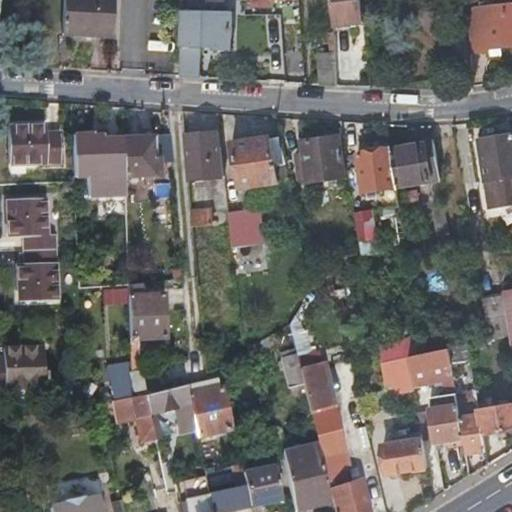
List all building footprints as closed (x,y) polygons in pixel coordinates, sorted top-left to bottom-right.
[(65,0),(64,14),(63,37),(113,39),(115,0),(65,0)] [(365,21),(361,0),(331,0),(334,24),(365,21)] [(493,47),(511,45),(511,4),(469,9),(472,54),(494,52),(493,47)] [(182,78),(191,78),(201,78),(202,49),(204,49),(204,44),(214,44),(214,52),(232,52),(232,13),(202,13),(183,12),(182,78)] [(324,33),(324,38),(325,44),(330,43),(331,53),(317,55),(320,86),(339,87),(334,32),(324,33)] [(61,136),(53,136),(46,136),(46,128),(9,128),(10,165),(61,165),(61,136)] [(511,129),(479,136),(492,204),(511,200),(511,129)] [(221,134),(201,136),(202,150),(222,148),(221,134)] [(125,197),(125,176),(124,142),(123,139),(106,140),(106,137),(93,137),(94,135),(73,136),(75,178),(88,178),(89,198),(125,197)] [(201,136),(193,137),(185,137),(189,182),(226,178),(222,148),(202,150),(201,136)] [(236,143),(238,166),(240,189),(283,184),(291,217),(302,214),(282,137),(236,143)] [(124,142),(125,176),(160,174),(160,165),(172,164),(170,138),(124,142)] [(310,186),(329,183),(349,180),(342,139),(304,145),(310,186)] [(393,152),(399,189),(441,180),(434,144),(393,152)] [(367,196),(399,189),(393,152),(360,159),(367,196)] [(7,198),(8,216),(10,234),(24,233),(27,261),(19,261),(23,299),(60,296),(54,231),(49,232),(45,196),(7,198)] [(446,207),(441,208),(435,209),(441,244),(453,242),(446,207)] [(194,231),(209,230),(223,228),(221,211),(192,214),(194,231)] [(261,211),(230,214),(234,247),(265,243),(261,211)] [(364,243),(372,241),(379,240),(374,215),(360,217),(364,243)] [(143,362),(143,351),(143,340),(169,337),(165,297),(144,298),(144,285),(129,287),(132,363),(143,362)] [(486,301),(489,321),(493,340),(511,336),(511,310),(509,297),(486,301)] [(408,346),(410,356),(413,355),(424,353),(423,343),(408,346)] [(0,356),(0,387),(50,383),(46,344),(5,348),(6,356),(0,356)] [(301,354),(303,365),(324,360),(321,348),(301,354)] [(446,369),(450,391),(461,389),(454,348),(424,353),(413,355),(415,369),(416,374),(446,369)] [(404,371),(415,369),(413,355),(410,356),(385,361),(387,373),(404,371)] [(196,357),(197,366),(198,375),(209,374),(206,356),(196,357)] [(339,492),(343,510),(343,511),(375,511),(367,479),(357,482),(339,406),(336,407),(328,379),(332,378),(329,367),(326,368),(324,360),(303,365),(315,415),(319,415),(329,455),(326,456),(335,492),(339,492)] [(126,376),(112,378),(115,393),(129,391),(126,376)] [(203,378),(190,380),(195,401),(200,426),(201,430),(232,423),(224,384),(206,388),(203,378)] [(190,380),(151,387),(156,408),(157,413),(162,412),(161,407),(177,404),(182,429),(200,426),(195,401),(190,380)] [(461,389),(450,391),(435,394),(435,411),(440,442),(469,437),(464,410),(463,403),(462,395),(461,389)] [(468,393),(462,395),(463,403),(466,402),(470,401),(468,393)] [(511,404),(484,409),(485,413),(489,432),(511,427),(511,404)] [(470,409),(464,410),(469,437),(476,476),(495,464),(489,432),(485,413),(471,416),(470,409)] [(401,435),(401,439),(402,442),(390,445),(395,475),(434,468),(426,430),(401,435)] [(335,494),(335,492),(326,456),(322,443),(287,452),(299,503),(335,494)] [(240,481),(249,478),(247,471),(245,460),(236,462),(240,481)] [(247,471),(249,478),(255,502),(286,495),(279,463),(247,471)] [(249,478),(240,481),(213,486),(214,489),(218,506),(219,511),(255,502),(249,478)] [(194,511),(197,511),(218,506),(214,489),(190,495),(192,511),(194,511)] [(106,511),(106,508),(102,490),(55,500),(57,511),(106,511)] [(128,511),(125,496),(117,497),(119,511),(128,511)]
